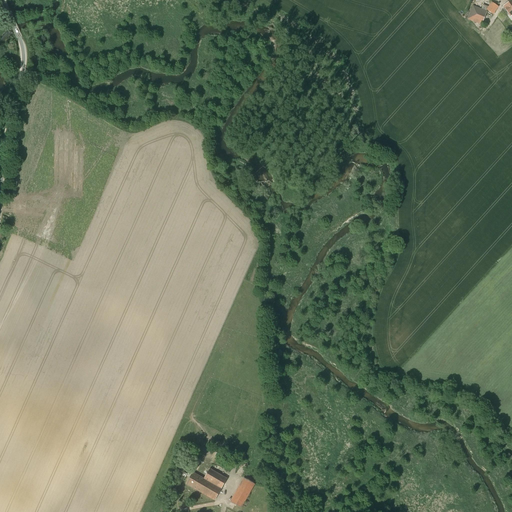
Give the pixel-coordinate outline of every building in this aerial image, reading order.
[(491,3),(486,10),(493,14),(498,7),(491,3)] [(487,11),(473,6),(468,19),(482,24),(487,11)] [(227,478),(210,468),(204,479),(207,480),(200,492),(215,500),(227,478)] [(204,479),(193,472),(186,484),(200,492),(207,480),(204,479)] [(244,478),(230,502),(241,508),(254,484),(244,478)]
